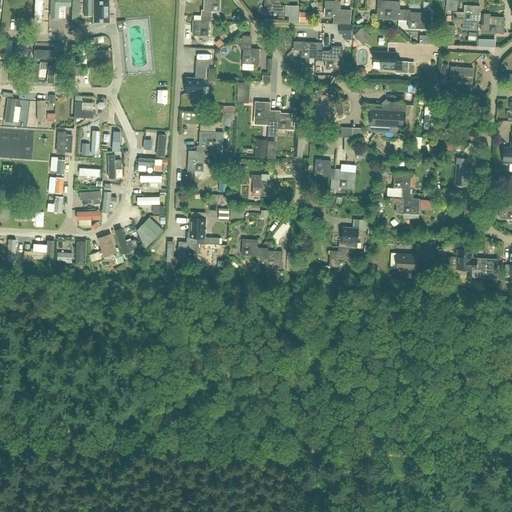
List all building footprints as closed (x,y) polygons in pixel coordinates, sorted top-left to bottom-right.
[(13,20),(15,0),(9,0),(7,20),(13,20)] [(104,0),(94,0),(94,7),(94,22),(105,22),(105,7),(104,7),(104,0)] [(204,0),(204,10),(202,10),(201,21),(194,20),(193,35),(208,36),(209,22),(212,22),(212,11),(220,11),(220,0),(204,0)] [(265,0),(265,12),(279,13),(279,15),(285,15),(285,5),(280,5),(280,0),(265,0)] [(409,28),(424,28),(430,29),(431,13),(410,12),(410,10),(400,9),(400,2),(378,0),(377,8),(385,9),(384,16),(399,17),(399,19),(409,20),(409,28)] [(45,25),(46,2),(38,1),(37,25),(45,25)] [(325,16),(334,17),(334,23),(351,24),(351,10),(340,9),(341,2),(326,1),(325,16)] [(478,30),(478,21),(479,21),(480,6),(465,5),(464,29),(478,30)] [(490,14),(484,14),(484,24),(489,24),(489,32),(503,33),(504,17),(490,17),(490,14)] [(303,17),(303,27),(311,27),(311,17),(303,17)] [(117,21),(118,29),(125,28),(126,27),(126,20),(117,21)] [(62,36),(61,21),(53,21),(54,37),(62,36)] [(445,25),(445,35),(445,43),(453,43),(454,36),(455,25),(445,25)] [(354,34),(363,44),(369,39),(365,34),(367,32),(362,27),(354,34)] [(243,63),(258,64),(259,49),(252,48),(252,43),(243,43),(243,38),(236,37),(236,43),(242,44),(241,48),(244,48),(243,63)] [(316,60),(322,61),(322,50),(317,50),(318,43),(318,42),(303,42),(303,41),(303,42),(295,41),(294,49),(302,50),(302,56),(302,57),(316,58),(316,60)] [(333,46),(332,53),(328,53),(328,50),(322,50),(322,61),(327,61),(327,68),(326,68),(341,69),(342,54),(343,54),(343,47),(333,46)] [(395,71),(401,71),(414,72),(414,64),(408,64),(408,61),(396,61),(397,53),(383,53),(383,49),(370,49),(370,60),(382,60),(381,68),(395,68),(395,71)] [(102,51),(102,60),(112,60),(112,51),(102,51)] [(38,52),(37,63),(57,63),(57,52),(38,52)] [(187,93),(202,93),(203,79),(206,79),(206,66),(209,67),(209,60),(196,60),(195,78),(188,78),(187,93)] [(451,66),(450,82),(472,83),(473,68),(451,66)] [(43,82),(40,70),(28,72),(31,84),(43,82)] [(271,72),(263,71),(262,81),(270,81),(271,72)] [(132,88),(139,89),(140,79),(132,78),(132,88)] [(349,115),(349,98),(337,98),(338,115),(349,115)] [(10,126),(18,126),(19,100),(10,100),(10,126)] [(41,127),(50,126),(49,102),(41,102),(41,127)] [(170,113),(169,102),(159,102),(160,114),(170,113)] [(269,120),(272,120),(272,126),(280,126),(280,128),(294,129),(295,114),(281,113),(281,110),(270,110),(270,102),(256,102),(255,117),(269,118),(269,120)] [(25,125),(33,125),(34,104),(26,104),(25,125)] [(403,126),(404,111),(371,109),(370,124),(403,126)] [(124,120),(130,128),(137,123),(131,115),(124,120)] [(357,136),(358,127),(342,127),(341,136),(357,136)] [(188,170),(195,171),(195,172),(195,173),(195,174),(196,175),(196,176),(197,177),(198,178),(199,178),(200,179),(201,179),(202,180),(204,180),(205,179),(206,179),(207,179),(208,178),(209,177),(210,177),(210,176),(211,175),(211,174),(212,173),(212,171),(212,170),(212,169),(211,168),(211,167),(210,166),(209,165),(208,164),(207,164),(206,163),(205,163),(204,163),(204,157),(207,157),(208,146),(215,147),(216,132),(201,131),(200,145),(197,145),(197,151),(190,151),(189,156),(188,170)] [(66,136),(66,132),(58,132),(57,152),(65,153),(65,150),(71,150),(72,136),(66,136)] [(511,144),(511,148),(504,148),(503,162),(511,162),(511,144)] [(456,184),(471,186),(472,170),(467,169),(468,157),(458,156),(456,184)] [(329,178),(331,179),(331,188),(339,189),(340,187),(354,188),(355,173),(341,172),(342,169),(331,168),(331,161),(317,159),(315,175),(329,176),(329,178)] [(157,176),(166,177),(166,162),(158,162),(157,176)] [(83,173),(84,183),(105,182),(104,172),(83,173)] [(405,199),(404,202),(396,202),(396,212),(419,214),(420,199),(412,198),(413,188),(410,187),(411,173),(396,173),(395,187),(402,188),(402,199),(405,199)] [(254,180),(253,194),(269,195),(270,181),(262,180),(262,175),(252,174),(252,180),(254,180)] [(144,180),(145,189),(165,188),(165,179),(144,180)] [(55,200),(67,199),(66,182),(54,183),(55,200)] [(98,208),(106,208),(105,196),(86,197),(87,204),(90,204),(90,212),(98,211),(98,208)] [(511,218),(511,198),(509,199),(509,204),(501,203),(500,218),(511,218)] [(142,212),(165,211),(164,201),(141,202),(142,212)] [(65,214),(65,204),(55,205),(55,214),(65,214)] [(424,205),(423,214),(437,214),(437,205),(424,205)] [(81,217),(81,225),(105,225),(105,216),(81,217)] [(162,229),(149,216),(139,226),(152,239),(162,229)] [(188,231),(187,238),(205,238),(206,218),(191,217),(190,231),(188,231)] [(340,241),(339,247),(350,248),(350,242),(358,243),(359,228),(344,227),(343,241),(340,241)] [(126,233),(119,236),(127,254),(134,251),(126,233)] [(227,238),(206,237),(206,244),(220,244),(219,256),(227,256),(227,238)] [(205,244),(205,238),(187,238),(187,242),(180,242),(179,257),(194,257),(194,254),(196,254),(196,252),(200,252),(200,243),(205,244)] [(110,267),(124,263),(118,239),(103,242),(110,267)] [(257,258),(262,258),(263,248),(258,248),(258,240),(244,239),(243,255),(257,255),(257,258)] [(349,253),(350,248),(339,247),(339,252),(331,251),(330,266),(345,267),(346,261),(353,261),(354,256),(362,257),(362,254),(349,253)] [(269,248),(263,248),(262,258),(268,258),(267,266),(282,267),(283,251),(269,251),(269,248)] [(458,250),(458,256),(448,255),(447,263),(458,264),(458,265),(472,266),(472,268),(477,269),(478,258),(473,258),(473,251),(458,250)] [(418,255),(413,254),(398,254),(397,269),(411,270),(411,272),(417,272),(418,255)] [(212,258),(211,266),(220,266),(220,258),(212,258)] [(484,259),(478,258),(477,269),(482,269),(482,277),(497,277),(498,262),(483,261),(484,259)] [(96,262),(98,269),(106,267),(104,260),(96,262)]
